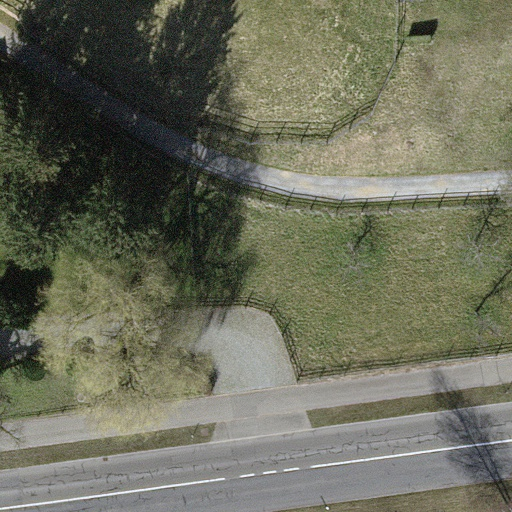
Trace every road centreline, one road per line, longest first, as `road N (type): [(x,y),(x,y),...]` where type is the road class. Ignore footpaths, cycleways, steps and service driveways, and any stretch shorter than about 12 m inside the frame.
road 1 (track): [(511,183),(326,190),(226,169),(133,121),(0,34)]
road 2 (tertiary): [(0,509),(511,441)]
